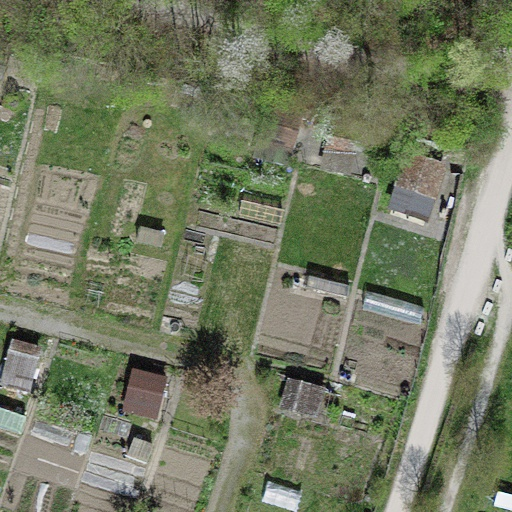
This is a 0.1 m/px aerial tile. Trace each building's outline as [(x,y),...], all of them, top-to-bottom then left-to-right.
[(251,155),(290,166),(300,127),(262,117),(251,155)] [(319,168),(351,175),(352,168),(376,173),(382,144),(318,131),(312,156),(321,158),(319,168)] [(386,208),(428,221),(447,164),(405,150),(386,208)] [(339,315),(342,304),(323,299),(320,310),(339,315)] [(0,368),(0,381),(31,390),(44,346),(10,336),(0,368)] [(120,409),(157,418),(168,375),(131,366),(120,409)] [(317,417),(326,385),(288,375),(280,407),(317,417)] [(0,429),(19,435),(26,414),(0,405),(0,429)]
